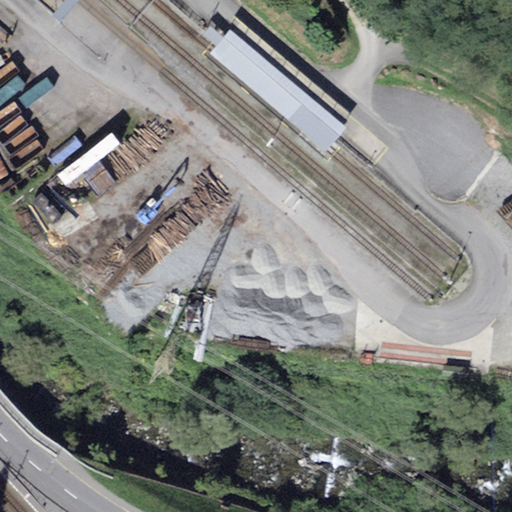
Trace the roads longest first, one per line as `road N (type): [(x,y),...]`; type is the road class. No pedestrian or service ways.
road 1 (track): [(511,111),(401,54),(375,53)]
road 2 (primary): [(0,432),(95,511)]
